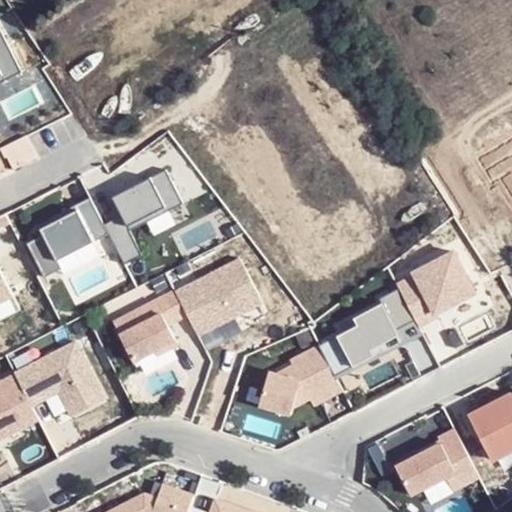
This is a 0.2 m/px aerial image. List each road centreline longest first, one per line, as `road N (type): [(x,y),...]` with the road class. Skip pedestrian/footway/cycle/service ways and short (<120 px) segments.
road 1 (residential): [(0,511),(158,435),(303,479)]
road 2 (residential): [(0,196),(165,123),(202,98),(220,76),(216,50)]
road 3 (residential): [(303,479),(324,446),(348,429),(511,348)]
